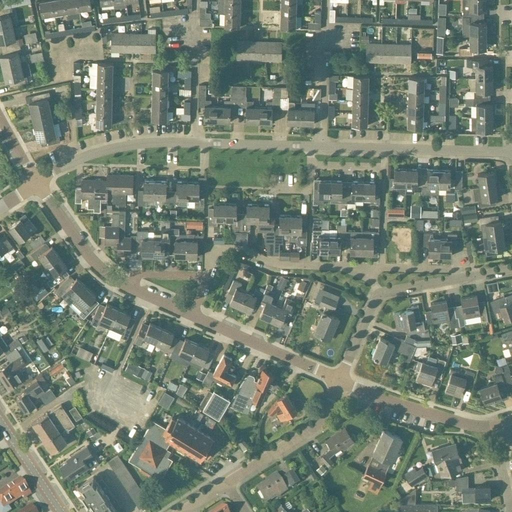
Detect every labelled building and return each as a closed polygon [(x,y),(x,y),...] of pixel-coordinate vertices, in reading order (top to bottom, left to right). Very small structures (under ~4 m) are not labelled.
[(0,0),(0,10),(11,8),(9,0),(0,0)] [(55,14),(52,0),(44,0),(39,1),(42,17),(55,14)] [(67,12),(64,0),(52,0),(55,14),(67,12)] [(79,10),(77,0),(64,0),(67,12),(79,10)] [(77,0),(79,10),(92,8),(90,0),(77,0)] [(482,10),(486,10),(485,0),(462,0),(463,10),(462,10),(462,17),(468,17),(482,16),(482,10)] [(240,14),(241,2),(218,1),(218,13),(225,13),(240,14)] [(281,3),(280,15),(296,16),(296,3),(281,3)] [(314,11),(314,16),(321,16),(321,11),(321,5),(311,5),(311,11),(314,11)] [(0,29),(12,27),(9,15),(13,14),(11,8),(0,10),(0,29)] [(240,14),(225,13),(224,26),(240,26),(240,14)] [(296,16),(280,15),(280,28),(296,28),(296,16)] [(482,22),(482,16),(468,17),(468,23),(470,23),(470,36),(486,36),(486,22),(482,22)] [(445,35),(446,17),(438,17),(437,35),(445,35)] [(0,43),(1,49),(20,45),(18,39),(15,39),(12,27),(0,29),(0,43)] [(27,42),(37,39),(35,31),(25,34),(27,42)] [(126,52),(126,33),(111,33),(111,52),(126,52)] [(141,33),(126,33),(126,52),(141,52),(141,33)] [(156,34),(141,33),(141,52),(156,52),(156,34)] [(445,52),(445,36),(437,36),(437,52),(445,52)] [(482,49),(486,49),(486,36),(470,36),(470,48),(468,49),(468,55),(482,55),(482,49)] [(252,60),(252,41),(237,41),(237,59),(252,60)] [(267,42),(252,41),(252,60),(266,60),(267,42)] [(282,42),(267,42),(266,60),(281,61),(282,42)] [(381,62),(381,43),(366,43),(366,62),(381,62)] [(396,44),(381,43),(381,62),(396,63),(396,44)] [(411,63),(411,44),(396,44),(396,63),(411,63)] [(21,52),(20,45),(1,49),(3,55),(0,55),(0,57),(3,69),(21,64),(18,52),(21,52)] [(30,53),(32,61),(44,59),(42,51),(30,53)] [(476,78),(493,78),(493,65),(488,65),(488,59),(474,59),(474,66),(476,66),(476,78)] [(97,76),(113,76),(113,63),(97,63),(97,76)] [(21,64),(3,69),(6,81),(8,81),(10,87),(28,83),(27,76),(24,77),(21,64)] [(153,70),(152,82),(168,83),(169,70),(153,70)] [(353,75),(353,88),(369,88),(369,76),(353,75)] [(97,76),(97,88),(113,88),(113,76),(97,76)] [(409,77),(408,90),(424,90),(425,78),(409,77)] [(488,92),(493,92),(493,78),(476,78),(476,91),(467,91),(465,94),(465,98),(489,98),(488,92)] [(168,83),(152,82),(152,95),(168,95),(168,83)] [(231,97),(239,97),(239,86),(231,86),(231,97)] [(96,100),(112,101),(113,88),(97,88),(96,100)] [(369,88),(353,88),(352,100),(368,101),(369,88)] [(424,90),(408,90),(408,102),(424,103),(424,90)] [(31,96),(32,101),(29,102),(32,115),(51,111),(48,98),(51,98),(49,92),(31,96)] [(152,95),(152,107),(168,108),(168,95),(152,95)] [(465,106),(476,106),(476,118),(493,117),(493,104),(489,104),(489,98),(465,98),(465,106)] [(96,100),(96,113),(112,113),(112,101),(96,100)] [(204,122),(217,122),(218,106),(211,106),(211,101),(205,100),(204,122)] [(352,100),(352,113),(368,113),(368,101),(352,100)] [(218,106),(217,122),(230,122),(231,101),(224,101),(224,106),(218,106)] [(246,123),(259,123),(260,107),(253,107),(253,102),(247,102),(246,123)] [(260,107),(259,123),(272,123),(273,102),(266,102),(266,107),(260,107)] [(408,102),(408,115),(424,115),(424,103),(408,102)] [(301,124),(301,108),(295,108),(295,103),(288,103),(288,124),(301,124)] [(308,109),(301,108),(301,124),(314,124),(314,103),(308,103),(308,109)] [(168,108),(152,107),(152,120),(168,120),(168,108)] [(51,111),(32,115),(35,128),(53,124),(51,111)] [(112,113),(96,113),(96,125),(112,126),(112,113)] [(368,113),(352,113),(351,126),(367,126),(368,113)] [(431,115),(424,115),(408,115),(407,127),(423,128),(423,121),(431,121),(431,115)] [(477,131),(493,131),(493,117),(476,118),(477,131)] [(53,124),(35,128),(38,141),(41,140),(42,146),(60,142),(59,135),(56,136),(53,124)] [(406,187),(407,169),(396,169),(395,178),(390,178),(390,191),(397,191),(397,193),(406,194),(406,187)] [(413,192),(422,192),(422,179),(418,179),(418,170),(407,169),(406,187),(413,187),(413,192)] [(439,194),(439,188),(440,170),(428,170),(428,179),(422,179),(422,192),(422,194),(439,194)] [(451,180),(451,171),(440,170),(439,188),(447,188),(446,193),(455,193),(455,189),(455,180),(451,180)] [(480,187),(496,185),(494,172),(478,175),(480,187)] [(107,181),(95,181),(94,212),(101,213),(101,199),(107,199),(107,193),(107,175),(107,181)] [(119,206),(120,175),(107,175),(107,193),(107,199),(107,193),(113,193),(113,204),(119,205),(119,206)] [(126,206),(126,194),(132,194),(133,176),(120,175),(119,206),(126,206)] [(82,180),(82,188),(75,188),(75,203),(81,203),(82,199),(88,199),(88,209),(94,209),(94,212),(95,181),(82,180)] [(147,203),(147,198),(155,199),(155,182),(144,181),(143,191),(138,191),(137,203),(147,203)] [(323,203),(323,198),(331,198),(331,181),(320,181),(320,190),(315,190),(314,203),(323,203)] [(338,203),(347,203),(348,181),(343,181),(331,181),(331,198),(338,198),(338,203)] [(356,199),(364,199),(364,182),(348,181),(347,203),(356,204),(356,199)] [(162,204),(171,204),(171,191),(166,191),(166,182),(155,182),(155,199),(162,199),(162,204)] [(180,199),(187,200),(188,182),(176,182),(176,191),(171,191),(171,204),(179,204),(180,199)] [(199,192),(199,183),(188,182),(187,200),(195,200),(194,205),(204,205),(204,192),(199,192)] [(364,199),(371,199),(371,204),(380,204),(380,192),(375,192),(375,182),(364,182),(364,199)] [(493,199),(498,198),(496,185),(480,187),(482,200),(478,201),(479,207),(494,205),(493,199)] [(217,221),(225,221),(225,204),(214,204),(214,213),(208,213),(208,226),(217,226),(217,221)] [(225,204),(225,221),(232,222),(232,226),(232,232),(241,232),(241,214),(236,214),(236,205),(225,204)] [(246,214),(241,214),(241,232),(250,233),(250,227),(250,222),(257,222),(258,205),(247,205),(246,214)] [(258,205),(257,222),(257,231),(264,231),(264,243),(273,244),(274,225),(274,215),(269,215),(269,206),(258,205)] [(388,216),(404,216),(404,209),(388,208),(388,216)] [(117,256),(118,245),(119,225),(119,219),(119,214),(112,214),(112,227),(106,227),(105,245),(117,245),(117,256)] [(478,221),(477,214),(463,216),(464,223),(478,221)] [(282,233),(290,234),(291,216),(279,216),(279,225),(274,225),(273,244),(282,244),(282,238),(282,233)] [(301,226),(301,216),(291,216),(290,234),(290,241),(298,241),(298,238),(306,238),(307,226),(301,226)] [(487,237),(503,234),(501,221),(497,222),(496,216),(480,218),(481,225),(486,224),(487,237)] [(313,218),(313,227),(319,227),(319,223),(321,223),(321,218),(313,218)] [(20,241),(36,229),(29,220),(24,224),(21,220),(9,228),(20,241)] [(131,236),(131,239),(125,238),(125,225),(119,225),(118,245),(117,256),(130,256),(130,247),(137,247),(137,236),(131,236)] [(341,244),(346,244),(346,232),(346,225),(337,225),(337,236),(330,236),(329,253),(340,254),(341,244)] [(170,248),(170,235),(170,229),(161,228),(161,233),(154,233),(154,239),(153,239),(153,257),(164,257),(164,248),(170,248)] [(215,228),(213,242),(223,243),(225,230),(215,228)] [(137,231),(137,236),(137,247),(141,247),(141,256),(153,257),(153,239),(148,239),(148,231),(137,231)] [(318,253),(329,253),(330,236),(322,236),(322,231),(313,231),(313,243),(318,244),(318,253)] [(355,232),(346,232),(346,244),(351,245),(351,254),(362,254),(363,237),(355,237),(355,232)] [(370,232),(370,237),(363,237),(362,254),(373,255),(373,245),(378,245),(379,233),(370,232)] [(186,234),(186,240),(186,257),(197,258),(197,248),(202,248),(203,236),(194,236),(194,234),(186,234)] [(429,256),(440,256),(440,239),(433,239),(433,234),(424,234),(424,247),(429,247),(429,256)] [(448,239),(440,239),(440,256),(451,257),(452,247),(457,247),(457,235),(448,234),(448,239)] [(499,248),(505,247),(503,234),(487,237),(489,249),(485,250),(486,256),(499,254),(499,248)] [(0,254),(2,253),(6,257),(15,250),(12,245),(12,244),(5,235),(0,238),(0,254)] [(33,249),(45,240),(41,235),(29,244),(33,249)] [(179,236),(170,235),(170,248),(175,248),(174,257),(186,257),(186,240),(179,240),(179,236)] [(472,240),(465,241),(467,255),(474,254),(472,240)] [(39,257),(47,267),(60,258),(52,246),(48,249),(45,244),(31,254),(35,260),(39,257)] [(15,253),(20,259),(21,259),(25,256),(20,249),(15,253)] [(280,252),(279,260),(289,260),(289,252),(280,252)] [(64,271),(67,268),(60,258),(47,267),(54,277),(47,282),(51,287),(56,284),(67,276),(64,271)] [(25,265),(21,259),(20,259),(12,265),(16,271),(25,265)] [(250,272),(253,267),(236,259),(223,289),(228,291),(230,287),(228,286),(237,266),(250,272)] [(70,304),(75,299),(87,287),(77,278),(73,282),(69,277),(56,291),(70,304)] [(298,288),(305,290),(308,281),(300,279),(298,288)] [(230,303),(240,308),(246,292),(240,289),(241,285),(233,281),(228,292),(233,295),(230,303)] [(486,283),(487,292),(498,290),(497,281),(486,283)] [(49,292),(44,285),(32,293),(37,300),(49,292)] [(96,296),(87,287),(75,299),(84,308),(83,309),(88,314),(97,304),(92,300),(96,296)] [(276,305),(270,303),(275,293),(266,289),(263,294),(258,306),(263,308),(259,316),(270,321),(276,305)] [(253,304),(258,306),(263,294),(255,291),(253,295),(246,292),(240,308),(250,312),(253,304)] [(465,318),(480,315),(482,323),(489,322),(485,302),(479,303),(478,296),(461,298),(465,318)] [(338,318),(332,315),(337,302),(323,297),(320,304),(325,306),(314,333),(329,340),(338,318)] [(505,322),(511,319),(511,302),(507,304),(505,298),(490,302),(494,311),(501,309),(505,322)] [(434,323),(450,321),(447,301),(431,304),(434,323)] [(98,323),(110,329),(119,309),(107,304),(104,308),(99,306),(90,324),(96,327),(98,323)] [(283,308),(276,305),(270,321),(280,325),(284,317),(288,319),(294,307),(285,304),(283,308)] [(410,307),(411,311),(394,314),(397,330),(410,328),(411,334),(425,332),(423,322),(416,324),(415,319),(420,318),(418,305),(410,307)] [(3,316),(10,312),(7,307),(1,310),(0,310),(0,319),(4,317),(3,316)] [(135,322),(128,319),(130,314),(119,309),(110,329),(121,334),(122,331),(129,334),(135,322)] [(150,341),(156,343),(162,328),(150,323),(148,327),(142,325),(134,343),(147,349),(150,341)] [(172,338),(174,334),(162,328),(156,343),(168,349),(167,351),(172,353),(178,341),(172,338)] [(511,341),(511,343),(511,346),(508,348),(510,355),(511,354),(511,330),(501,335),(504,344),(511,341)] [(452,342),(463,342),(463,333),(452,334),(452,342)] [(28,340),(25,335),(19,339),(22,344),(28,340)] [(41,337),(37,341),(44,351),(49,347),(41,337)] [(7,345),(6,346),(7,347),(10,352),(22,344),(18,338),(7,345)] [(393,349),(403,353),(405,354),(403,360),(407,361),(414,346),(394,338),(392,343),(380,338),(372,357),(387,363),(393,349)] [(183,343),(178,341),(172,353),(178,356),(179,354),(191,359),(198,344),(186,339),(183,343)] [(213,357),(207,354),(209,349),(198,344),(191,359),(202,364),(201,366),(208,369),(213,357)] [(76,353),(88,359),(92,351),(80,345),(76,353)] [(11,364),(21,357),(22,357),(16,348),(5,355),(10,363),(11,364)] [(473,351),(469,367),(477,369),(480,352),(473,351)] [(213,380),(217,382),(224,385),(226,381),(232,384),(236,376),(231,374),(235,367),(229,364),(232,359),(224,354),(213,374),(208,371),(203,382),(210,386),(213,380)] [(0,374),(9,389),(22,380),(16,372),(26,365),(21,357),(11,364),(10,363),(0,370),(0,374)] [(431,386),(435,374),(441,376),(446,362),(437,359),(435,366),(422,362),(416,381),(431,386)] [(125,370),(149,379),(152,370),(128,361),(125,370)] [(67,366),(64,362),(49,372),(52,376),(67,366)] [(503,371),(503,372),(508,388),(511,386),(511,379),(510,372),(511,372),(508,364),(501,366),(503,371)] [(496,374),(503,372),(503,371),(501,366),(496,365),(494,369),(496,374)] [(199,370),(197,377),(202,380),(205,373),(199,370)] [(247,375),(246,377),(245,377),(228,405),(243,412),(248,400),(261,405),(264,397),(267,389),(269,390),(272,383),(275,375),(263,370),(260,378),(259,378),(257,382),(254,380),(255,378),(253,376),(249,375),(247,375)] [(461,398),(465,386),(471,388),(475,374),(466,371),(464,378),(451,374),(445,393),(461,398)] [(35,406),(32,401),(45,392),(40,384),(46,380),(42,374),(36,378),(37,380),(23,389),(25,392),(16,398),(26,412),(35,406)] [(494,377),(496,384),(480,389),(485,404),(501,399),(499,391),(506,389),(502,375),(494,377)] [(169,380),(167,386),(176,390),(178,384),(169,380)] [(183,395),(186,385),(179,383),(176,393),(183,395)] [(158,402),(167,406),(172,394),(163,390),(158,402)] [(230,400),(214,391),(203,410),(219,419),(230,400)] [(281,406),(284,411),(277,415),(281,422),(297,412),(286,394),(277,399),(270,406),(266,410),(272,416),(281,406)] [(48,414),(33,424),(44,440),(59,430),(66,426),(64,422),(71,418),(62,405),(48,414)] [(70,409),(74,416),(77,420),(83,417),(76,406),(70,409)] [(207,459),(217,444),(212,441),(214,438),(178,417),(176,420),(172,417),(166,428),(153,420),(129,460),(141,468),(139,470),(159,482),(173,460),(166,456),(174,443),(201,460),(203,457),(207,459)] [(71,418),(64,422),(66,426),(68,429),(69,430),(76,425),(71,418)] [(325,453),(330,458),(334,454),(341,449),(342,450),(354,443),(345,429),(326,441),(330,448),(325,453)] [(59,430),(44,440),(52,452),(67,442),(63,436),(61,434),(59,430)] [(374,455),(371,460),(369,466),(368,465),(363,477),(381,485),(386,474),(385,473),(390,463),(391,462),(401,439),(384,431),(373,455),(374,455)] [(242,437),(237,441),(243,450),(249,446),(242,437)] [(453,461),(460,459),(455,444),(433,451),(437,465),(453,460),(453,461)] [(86,462),(94,456),(88,446),(71,457),(71,459),(61,466),(70,479),(89,466),(86,462)] [(334,463),(330,458),(325,453),(320,458),(329,468),(334,463)] [(128,492),(138,485),(118,455),(108,462),(128,492)] [(441,477),(464,470),(460,459),(453,461),(453,460),(437,465),(441,477)] [(321,473),(326,469),(322,464),(317,469),(321,473)] [(429,475),(435,473),(433,465),(427,467),(429,475)] [(412,487),(422,480),(415,468),(404,474),(412,487)] [(292,474),(280,481),(276,475),(269,480),(270,482),(257,490),(266,503),(276,497),(277,498),(298,484),(292,474)] [(82,484),(78,486),(82,492),(79,493),(80,495),(86,504),(87,506),(89,505),(90,507),(92,509),(90,510),(91,511),(116,511),(117,510),(110,499),(107,496),(105,492),(98,481),(97,482),(93,477),(89,479),(82,484)] [(0,493),(0,511),(9,511),(12,511),(8,506),(23,497),(24,499),(30,494),(21,480),(0,493)] [(475,487),(462,488),(462,500),(475,500),(475,502),(491,501),(490,487),(475,488),(475,487)] [(409,504),(409,495),(399,501),(399,504),(409,504)]
